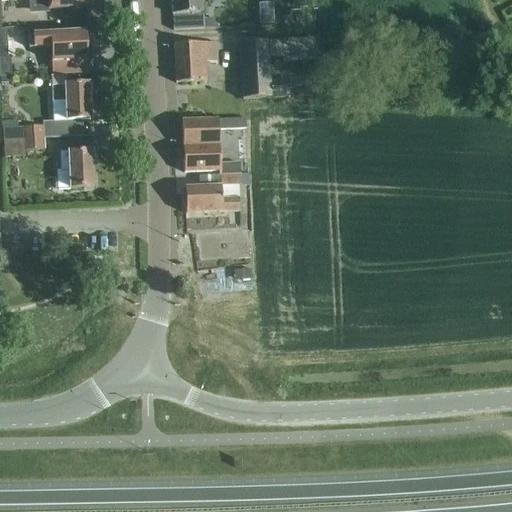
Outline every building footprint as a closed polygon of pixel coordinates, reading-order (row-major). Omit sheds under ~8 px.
[(49,12),(84,10),(83,0),(31,0),(32,12),(49,11),(49,12)] [(171,0),(173,32),(203,30),(202,20),(201,0),(171,0)] [(213,20),(202,20),(203,30),(214,30),(213,20)] [(29,49),(50,48),(51,77),(87,75),(86,58),(90,58),(90,46),(86,46),(85,33),(48,35),(48,36),(28,37),(29,49)] [(315,41),(240,44),(242,101),(284,99),(283,81),(269,82),(268,59),(282,58),(282,63),(316,61),(315,41)] [(205,64),(217,63),(216,44),(174,46),(176,85),(206,83),(205,64)] [(66,123),(89,122),(88,86),(66,87),(65,78),(50,79),(51,103),(65,103),(66,123)] [(11,79),(0,79),(1,91),(8,91),(8,84),(11,84),(11,79)] [(245,120),(182,122),(183,148),(184,174),(220,172),(220,176),(220,177),(240,176),(239,165),(225,165),(219,165),(218,146),(218,132),(245,130),(245,120)] [(43,140),(42,128),(17,129),(2,130),(3,142),(43,140)] [(43,152),(43,140),(3,142),(4,159),(25,158),(25,153),(43,152)] [(93,189),(91,153),(60,155),(61,172),(56,172),(57,190),(70,190),(70,191),(93,189)] [(199,188),(185,189),(186,215),(239,213),(238,200),(238,187),(249,187),(248,176),(240,176),(220,177),(198,178),(199,188)] [(107,269),(107,258),(92,259),(93,270),(107,269)] [(251,269),(234,270),(234,281),(251,280),(251,269)]
